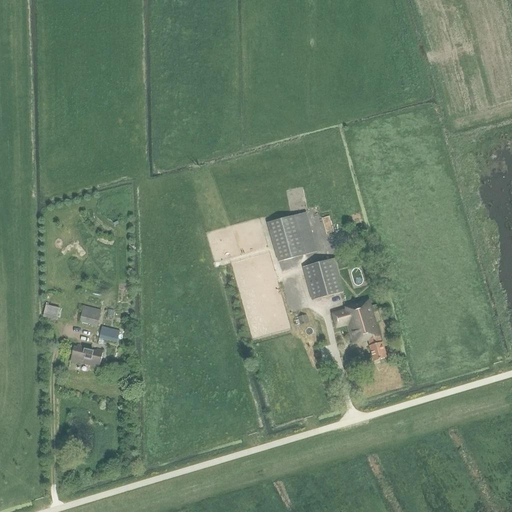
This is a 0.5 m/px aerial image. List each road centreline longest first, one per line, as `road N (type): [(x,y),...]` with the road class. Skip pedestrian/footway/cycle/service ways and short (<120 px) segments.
road 1 (unclassified): [(46,511),(511,373)]
road 2 (track): [(54,509),(51,370),(60,330)]
